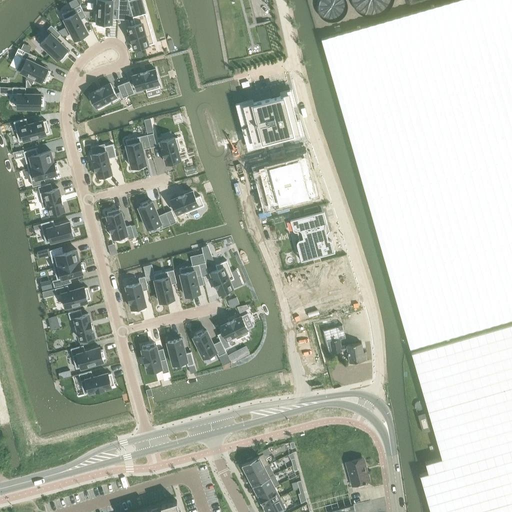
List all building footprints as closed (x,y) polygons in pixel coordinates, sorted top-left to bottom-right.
[(71,0),(68,2),(72,9),(80,4),(77,0),(71,0)] [(98,0),(97,22),(98,22),(98,25),(110,26),(110,23),(111,23),(112,7),(118,8),(118,0),(98,0)] [(118,0),(118,8),(117,18),(128,19),(130,25),(128,25),(134,48),(154,43),(141,0),(131,0),(129,1),(128,0),(118,0)] [(230,0),(235,17),(233,18),(244,59),(272,52),(265,23),(257,25),(250,0),(230,0)] [(511,0),(457,0),(448,3),(322,39),(390,276),(406,333),(410,347),(511,317),(511,0)] [(72,9),(62,14),(75,39),(88,32),(80,19),(86,16),(83,10),(80,4),(72,9)] [(50,32),(40,42),(57,59),(59,57),(61,59),(67,52),(65,50),(67,49),(56,38),(60,33),(51,24),(47,29),(50,32)] [(63,36),(71,32),(68,25),(57,30),(60,33),(63,36)] [(23,43),(21,48),(25,50),(29,52),(31,46),(23,43)] [(25,50),(16,69),(41,81),(42,80),(45,81),(50,70),(47,69),(48,68),(33,61),(36,56),(29,52),(25,50)] [(155,68),(132,75),(136,89),(145,86),(146,91),(160,87),(158,82),(159,82),(155,68)] [(30,87),(34,80),(26,76),(25,78),(25,87),(30,87)] [(129,80),(123,83),(128,95),(134,92),(129,80)] [(110,82),(89,93),(96,106),(97,106),(98,109),(110,102),(109,99),(117,95),(110,82)] [(123,83),(118,85),(122,97),(128,95),(123,83)] [(25,87),(12,87),(12,93),(17,93),(17,107),(41,107),(41,105),(43,105),(43,96),(41,96),(41,93),(25,93),(25,87)] [(252,103),(245,105),(255,143),(262,141),(267,140),(267,141),(270,152),(284,148),(280,136),(299,132),(289,93),(261,100),(252,103)] [(26,118),(13,121),(19,141),(46,133),(46,132),(49,131),(46,119),(43,120),(42,119),(28,123),(26,118)] [(153,133),(147,134),(150,147),(156,145),(153,133)] [(147,134),(125,139),(132,167),(146,164),(142,149),(150,147),(147,134)] [(174,137),(160,140),(166,163),(180,159),(178,151),(181,150),(177,136),(174,137)] [(105,150),(92,153),(97,176),(98,176),(99,179),(111,176),(111,173),(108,158),(116,156),(113,143),(105,145),(104,146),(105,150)] [(36,147),(23,151),(28,168),(54,161),(53,161),(50,150),(37,153),(36,147)] [(25,156),(23,151),(23,149),(13,151),(14,158),(25,156)] [(275,164),(271,165),(280,203),(311,196),(302,158),(288,161),(285,149),(273,152),(275,164)] [(54,161),(28,168),(33,186),(45,182),(44,177),(57,173),(56,171),(59,170),(56,162),(54,163),(54,161)] [(195,165),(185,168),(187,175),(197,172),(195,165)] [(51,183),(38,186),(43,206),(48,204),(50,214),(64,210),(62,202),(60,195),(58,187),(52,189),(51,183)] [(193,190),(171,199),(176,212),(184,209),(186,212),(204,205),(200,195),(195,197),(193,190)] [(141,205),(139,206),(148,228),(161,223),(162,227),(170,224),(165,212),(158,215),(152,201),(149,202),(148,199),(140,203),(141,205)] [(119,208),(107,211),(108,215),(107,215),(113,238),(127,234),(128,238),(134,236),(131,224),(125,226),(121,211),(120,211),(119,208)] [(171,209),(165,212),(170,224),(176,221),(171,209)] [(319,211),(291,219),(294,229),(294,230),(295,231),(296,231),(297,231),(299,239),(298,239),(297,241),(297,242),(297,243),(301,260),(304,259),(335,251),(332,241),(332,240),(331,240),(330,239),(329,239),(326,240),(319,213),(319,212),(319,211)] [(53,219),(40,222),(46,242),(73,235),(70,221),(55,225),(53,219)] [(62,246),(49,250),(54,267),(80,260),(79,260),(76,249),(63,252),(62,246)] [(203,253),(191,256),(193,264),(199,263),(205,261),(203,253)] [(57,279),(52,280),(54,286),(71,282),(69,276),(83,272),(82,270),(85,269),(82,261),(80,262),(80,260),(54,267),(57,279)] [(217,268),(210,271),(219,293),(233,288),(229,280),(234,278),(226,260),(215,264),(217,268)] [(205,261),(199,263),(202,276),(208,274),(205,261)] [(193,264),(179,268),(186,295),(200,292),(196,277),(202,276),(199,263),(193,264)] [(320,265),(296,271),(300,284),(313,281),(314,281),(315,284),(316,283),(319,297),(318,298),(321,310),(322,309),(323,312),(331,310),(330,307),(341,305),(339,295),(340,294),(337,285),(335,279),(340,278),(337,266),(321,269),(320,265)] [(173,269),(153,274),(160,301),(174,298),(170,283),(176,282),(173,269)] [(140,282),(126,285),(132,308),(133,308),(133,311),(145,308),(145,305),(146,305),(142,290),(148,288),(145,276),(139,277),(140,282)] [(67,285),(55,288),(56,294),(61,293),(65,306),(88,300),(87,299),(91,298),(87,286),(84,287),(84,286),(69,290),(67,285)] [(42,291),(44,297),(56,294),(55,288),(42,291)] [(247,304),(237,306),(240,312),(249,308),(247,304)] [(81,308),(68,312),(70,318),(74,317),(80,339),(86,338),(94,335),(92,328),(90,320),(88,313),(82,314),(81,308)] [(59,327),(56,315),(48,317),(51,329),(59,327)] [(223,331),(217,334),(220,340),(224,348),(230,345),(227,338),(234,335),(236,339),(249,333),(247,328),(248,328),(241,315),(220,325),(223,331)] [(511,511),(511,320),(424,346),(409,350),(440,456),(423,461),(425,471),(420,473),(430,511),(511,511)] [(342,324),(323,330),(326,340),(330,340),(339,338),(346,337),(342,324)] [(196,335),(193,336),(203,357),(216,351),(218,355),(226,352),(224,348),(220,340),(213,343),(206,330),(204,331),(203,329),(194,332),(196,335)] [(181,337),(167,341),(173,364),(186,360),(188,365),(194,363),(191,351),(185,353),(181,337)] [(349,361),(366,358),(365,351),(363,352),(361,342),(340,346),(339,338),(330,340),(332,352),(347,350),(349,361)] [(154,342),(142,345),(143,348),(142,348),(148,371),(162,368),(163,372),(169,371),(165,358),(159,360),(156,345),(155,345),(154,342)] [(81,345),(71,348),(76,368),(103,360),(103,358),(105,357),(103,349),(100,349),(100,347),(85,351),(83,345),(81,345)] [(249,353),(246,347),(228,355),(231,362),(249,353)] [(218,356),(223,365),(230,361),(226,352),(218,356)] [(91,370),(79,373),(84,393),(96,390),(104,388),(112,386),(111,385),(114,384),(111,372),(108,373),(108,372),(93,376),(91,370)] [(425,412),(418,414),(423,433),(431,430),(425,412)] [(248,461),(242,464),(247,475),(269,464),(263,453),(253,458),(252,456),(247,459),(248,461)] [(362,457),(345,462),(352,485),(363,481),(364,483),(366,482),(365,481),(369,480),(367,470),(365,470),(362,457)] [(269,464),(247,475),(252,485),(270,476),(270,477),(274,474),(269,464)] [(270,476),(252,485),(258,495),(275,486),(270,477),(270,476)] [(275,486),(258,495),(263,505),(280,496),(275,486)] [(280,496),(263,505),(266,511),(275,511),(288,506),(282,495),(280,496)] [(152,508),(138,511),(180,511),(177,500),(161,505),(162,509),(153,511),(152,508)]
